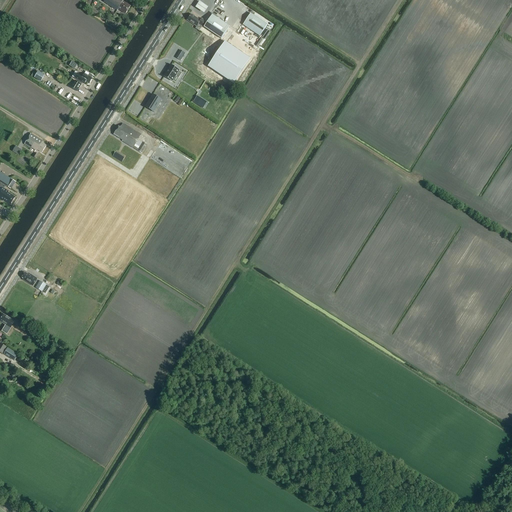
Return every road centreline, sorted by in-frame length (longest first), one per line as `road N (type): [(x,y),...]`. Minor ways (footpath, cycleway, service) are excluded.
road 1 (track): [(261,0),(359,63),(238,260),(243,270)]
road 2 (primary): [(0,288),(182,0)]
road 3 (unclassified): [(0,234),(148,0)]
